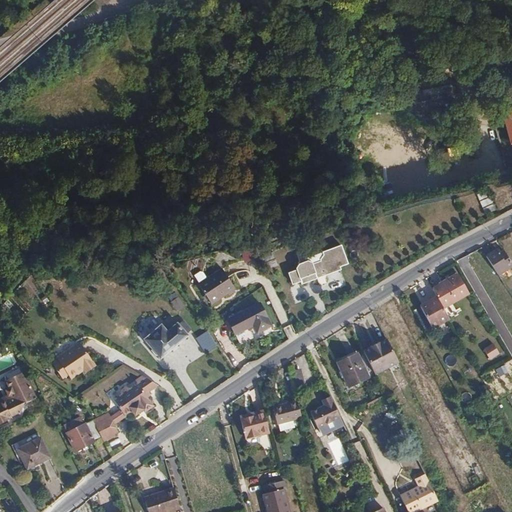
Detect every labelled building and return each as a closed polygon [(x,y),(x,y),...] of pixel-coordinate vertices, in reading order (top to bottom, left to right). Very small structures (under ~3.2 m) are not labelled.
[(511,111),(503,114),(511,143),(511,142),(511,111)] [(473,192),(478,207),(490,203),(484,188),(473,192)] [(267,240),(254,245),(259,255),(272,250),(267,240)] [(259,255),(254,245),(249,248),(256,262),(261,259),(259,255)] [(496,249),(484,255),(496,274),(511,265),(511,264),(506,254),(500,257),(498,252),(496,249)] [(294,270),(287,272),(290,282),(298,279),(299,283),(316,277),(315,274),(324,272),(320,260),(312,263),(311,262),(306,260),(298,263),(294,269),(294,270)] [(223,269),(199,284),(212,304),(235,288),(223,269)] [(323,274),(316,278),(320,285),(327,281),(323,274)] [(431,288),(436,296),(442,307),(466,293),(456,275),(431,288)] [(296,287),(297,295),(308,294),(307,285),(296,287)] [(168,301),(175,311),(183,306),(176,296),(168,301)] [(436,296),(419,305),(431,327),(448,318),(442,307),(436,296)] [(259,303),(227,319),(235,334),(252,325),(256,333),(271,325),(259,303)] [(161,324),(144,339),(151,348),(148,350),(155,360),(186,334),(176,323),(166,331),(161,324)] [(204,353),(216,346),(206,330),(194,337),(204,353)] [(387,366),(398,361),(387,338),(380,341),(382,344),(377,346),(387,366)] [(78,341),(55,355),(57,358),(50,362),(59,376),(66,373),(67,374),(82,365),(83,367),(92,362),(78,341)] [(491,342),(481,348),(487,356),(496,351),(491,342)] [(374,372),(387,366),(377,346),(372,349),(370,346),(363,350),(374,372)] [(363,350),(363,349),(357,352),(369,375),(374,372),(363,350)] [(369,375),(357,352),(336,363),(348,386),(355,382),(360,380),(369,375)] [(301,369),(290,372),(295,393),(306,390),(301,369)] [(25,376),(7,384),(10,391),(5,393),(8,399),(9,400),(11,399),(14,403),(13,406),(9,408),(7,405),(0,408),(0,426),(1,428),(13,422),(13,420),(19,417),(21,418),(25,407),(37,401),(25,376)] [(151,396),(159,386),(143,377),(139,383),(140,386),(132,391),(129,387),(122,391),(123,396),(115,399),(121,411),(124,418),(132,414),(134,419),(143,414),(144,417),(154,412),(150,402),(153,400),(151,396)] [(384,394),(366,403),(369,409),(387,400),(384,394)] [(323,405),(319,408),(327,433),(343,425),(330,398),(321,403),(323,405)] [(0,408),(7,405),(9,408),(13,406),(14,403),(11,399),(9,400),(8,399),(0,403),(0,408)] [(301,417),(297,400),(270,407),(274,424),(301,417)] [(327,433),(319,408),(309,413),(317,429),(318,428),(321,435),(327,433)] [(244,438),(268,432),(262,410),(238,416),(244,438)] [(396,416),(392,410),(383,415),(387,421),(396,416)] [(112,424),(124,418),(121,411),(109,417),(112,424)] [(93,419),(103,440),(113,435),(112,434),(115,432),(112,424),(109,417),(106,412),(93,419)] [(102,441),(103,440),(93,419),(66,432),(75,450),(100,437),(102,441)] [(40,437),(17,449),(27,468),(49,457),(40,437)] [(283,480),(264,485),(266,494),(263,494),(266,511),(288,511),(282,487),(285,486),(283,480)] [(408,511),(413,511),(438,500),(428,480),(400,495),(408,511)] [(171,511),(180,509),(173,488),(166,490),(167,493),(145,501),(148,511),(171,511)] [(167,493),(166,490),(144,497),(145,501),(167,493)]
